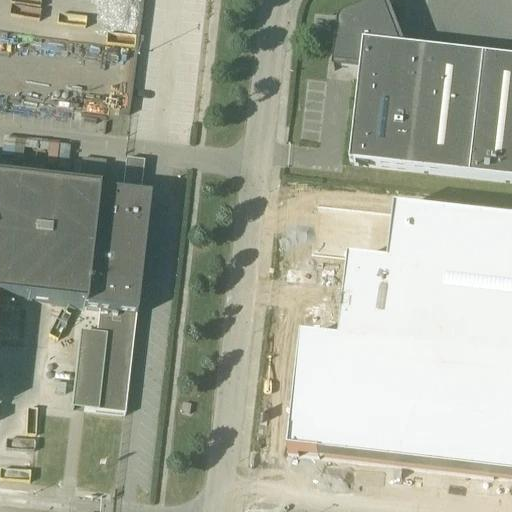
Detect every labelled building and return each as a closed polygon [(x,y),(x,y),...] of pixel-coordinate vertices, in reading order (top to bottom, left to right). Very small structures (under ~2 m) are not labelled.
[(361,71),(350,166),(357,167),(369,172),(371,169),(511,184),(511,62),(401,50),(384,5),(388,3),(388,1),(346,17),(342,20),(339,23),(338,27),(333,72),(335,73),(335,68),(361,71)] [(0,312),(13,314),(15,304),(83,312),(97,314),(95,337),(80,336),(71,412),(125,418),(138,301),(150,199),(141,198),(144,163),(126,161),(122,196),(0,182),(0,312)] [(349,264),(339,346),(511,365),(511,226),(395,213),(389,268),(349,264)] [(301,342),(288,458),(511,483),(511,365),(339,346),(301,342)] [(0,476),(29,480),(40,396),(11,392),(0,475),(0,476)] [(192,406),(183,405),(181,416),(190,417),(192,406)]
